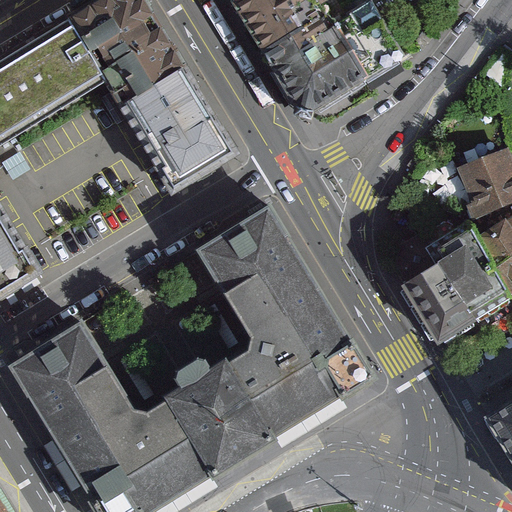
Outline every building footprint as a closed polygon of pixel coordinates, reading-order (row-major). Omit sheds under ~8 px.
[(180,64),(142,0),(109,0),(66,25),(101,87),(111,105),(180,64)] [(242,0),(231,7),(260,57),(274,48),(308,29),(327,18),(321,10),(328,6),(324,0),(242,0)] [(274,48),(260,57),(293,106),(294,120),(313,125),(314,118),(369,85),(368,82),(405,59),(404,56),(372,3),(332,27),(327,18),(308,29),(274,48)] [(0,149),(101,87),(66,25),(0,63),(0,149)] [(111,105),(166,197),(235,156),(180,64),(111,105)] [(511,205),(511,159),(507,149),(458,171),(480,220),(511,205)] [(270,207),(197,250),(250,340),(256,350),(247,355),(227,367),(223,361),(206,371),(199,360),(169,378),(176,390),(160,400),(163,404),(141,416),(134,421),(129,413),(76,324),(4,366),(83,500),(82,501),(88,511),(138,511),(201,475),(203,477),(269,439),(266,434),(334,394),(335,396),(373,374),(347,330),(344,332),(270,207)] [(0,303),(39,279),(0,215),(0,303)] [(511,223),(481,243),(511,293),(511,223)] [(440,266),(476,324),(511,301),(511,293),(481,243),(471,227),(431,252),(440,266)] [(427,319),(443,344),(476,324),(440,266),(407,287),(413,296),(427,319)] [(511,396),(479,416),(511,472),(511,396)]
